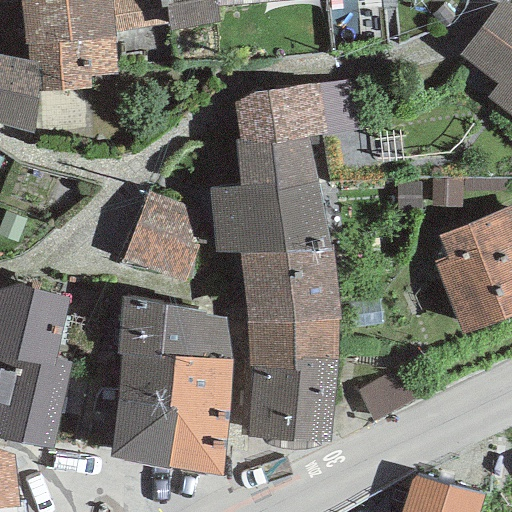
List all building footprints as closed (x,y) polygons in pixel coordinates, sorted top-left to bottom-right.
[(19,0),(23,44),(28,44),(28,63),(38,65),(37,91),(91,87),(91,77),(118,76),(115,33),(112,0),(19,0)] [(169,25),(164,0),(112,0),(115,33),(169,25)] [(213,5),(211,0),(164,0),(169,25),(169,30),(216,23),(213,5)] [(497,84),(487,97),(511,116),(511,7),(502,0),(500,0),(458,55),(497,84)] [(0,123),(33,133),(37,91),(38,65),(28,63),(0,56),(0,123)] [(251,93),(231,103),(236,143),(309,138),(324,135),(319,84),(251,93)] [(209,189),(214,254),(239,254),(334,250),(309,138),(236,143),(240,190),(209,189)] [(184,203),(147,191),(119,260),(183,283),(196,247),(184,203)] [(511,206),(436,238),(445,261),(434,265),(461,337),(511,316),(511,206)] [(239,254),(246,323),(338,320),(334,250),(239,254)] [(18,285),(0,289),(0,411),(7,414),(19,363),(50,370),(53,358),(68,300),(18,285)] [(233,320),(121,299),(115,355),(119,355),(173,358),(231,362),(233,320)] [(333,365),(338,320),(246,323),(246,368),(252,368),(333,365)] [(119,355),(108,457),(168,470),(176,410),(166,410),(173,358),(119,355)] [(71,362),(53,358),(50,370),(19,363),(7,414),(0,411),(0,438),(50,450),(71,362)] [(231,362),(173,358),(166,410),(176,410),(168,470),(221,477),(231,362)] [(333,365),(252,368),(242,437),(326,445),(333,365)] [(14,454),(0,449),(0,511),(25,511),(24,502),(17,502),(14,454)] [(477,511),(483,495),(412,474),(400,511),(477,511)]
